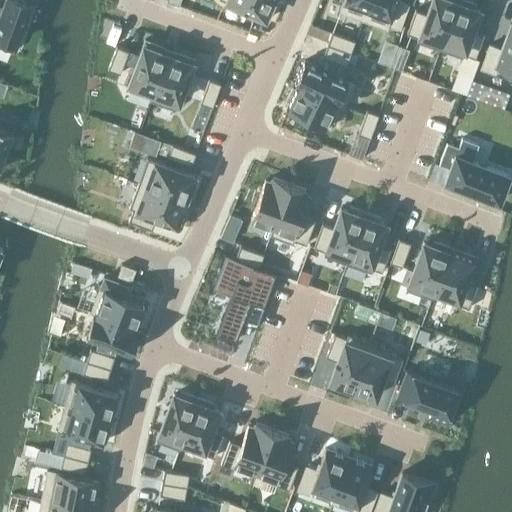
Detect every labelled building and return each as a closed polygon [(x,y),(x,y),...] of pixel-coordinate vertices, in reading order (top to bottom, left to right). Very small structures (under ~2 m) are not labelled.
[(5,0),(3,6),(1,11),(0,10),(0,46),(13,52),(18,39),(18,40),(19,38),(18,38),(22,27),(23,28),(23,26),(22,26),(27,12),(28,13),(29,11),(28,11),(29,7),(30,7),(31,6),(30,6),(31,3),(26,1),(27,0),(25,0),(25,1),(23,0),(5,0)] [(224,0),(232,3),(230,7),(245,13),(246,10),(269,19),(277,0),(224,0)] [(343,0),(339,11),(363,19),(370,0),(343,0)] [(370,0),(363,19),(387,28),(388,24),(400,28),(408,4),(397,0),(396,0),(370,0)] [(415,9),(407,33),(419,37),(417,41),(440,49),(457,0),(432,0),(427,13),(415,9)] [(466,0),(457,0),(440,49),(462,57),(464,53),(475,58),(484,34),(472,30),(480,10),(473,8),(475,3),(466,0)] [(489,44),(481,67),(494,72),(495,69),(511,75),(511,23),(501,48),(489,44)] [(332,32),(327,44),(351,52),(355,40),(332,32)] [(145,40),(127,88),(151,96),(152,97),(169,49),(163,47),(163,46),(145,40)] [(327,44),(323,55),(323,56),(340,62),(347,64),(351,52),(327,44)] [(117,45),(108,68),(120,73),(129,49),(117,45)] [(151,96),(150,100),(176,109),(195,58),(176,51),(176,52),(169,49),(152,97),(151,96)] [(381,55),(378,61),(390,66),(392,59),(381,55)] [(305,60),(295,80),(299,82),(298,84),(340,104),(339,105),(343,107),(354,83),(335,74),(340,62),(323,56),(319,67),(305,60)] [(209,79),(201,102),(212,107),(221,83),(209,79)] [(475,82),(470,95),(476,97),(480,84),(475,82)] [(292,87),(287,100),(290,101),(287,107),(310,118),(308,121),(320,127),(322,123),(329,127),(339,105),(340,104),(298,84),(295,89),(292,87)] [(367,110),(358,134),(370,138),(379,114),(367,110)] [(0,164),(12,131),(13,131),(13,130),(16,121),(0,115),(0,164)] [(479,144),(462,138),(458,147),(447,143),(439,165),(450,170),(446,181),(499,200),(508,174),(472,160),(479,144)] [(172,144),(168,156),(191,165),(196,153),(172,144)] [(151,159),(142,184),(190,201),(196,185),(191,183),(194,175),(151,159)] [(265,180),(251,219),(272,227),(273,228),(290,183),(273,177),(272,182),(265,180)] [(272,227),(270,235),(293,243),(295,240),(306,244),(315,220),(303,216),(310,196),(304,194),(306,189),(290,183),(273,228),(272,227)] [(142,184),(128,220),(152,229),(156,217),(181,226),(190,201),(142,184)] [(322,223),(314,247),(325,251),(324,255),(346,263),(365,211),(350,205),(349,210),(341,207),(334,227),(322,223)] [(365,211),(346,263),(369,271),(370,267),(382,271),(391,248),(379,244),(386,224),(379,221),(381,216),(365,211)] [(399,238),(390,262),(402,266),(411,242),(399,238)] [(424,242),(406,289),(426,296),(432,298),(433,295),(432,294),(450,246),(439,242),(434,240),(432,245),(424,242)] [(240,245),(235,257),(259,266),(264,254),(240,245)] [(450,246),(432,294),(433,295),(469,308),(478,284),(466,280),(475,255),(458,249),(458,250),(451,247),(450,246)] [(266,302),(277,273),(277,272),(259,266),(235,257),(226,254),(214,287),(232,293),(217,333),(225,336),(236,340),(243,321),(251,301),(252,297),(265,302),(266,302)] [(136,269),(122,264),(118,276),(132,281),(136,269)] [(84,266),(81,274),(89,277),(92,269),(84,266)] [(104,277),(91,313),(95,314),(95,313),(115,320),(135,328),(137,323),(140,324),(145,312),(141,310),(144,304),(124,297),(128,285),(104,277)] [(95,314),(86,337),(99,341),(96,351),(114,356),(117,348),(130,353),(137,332),(134,330),(135,328),(115,320),(95,313),(95,314)] [(334,333),(326,356),(337,361),(330,380),(338,383),(336,388),(351,393),(370,341),(347,333),(346,337),(334,333)] [(370,341),(351,393),(366,399),(368,394),(375,397),(383,377),(394,381),(403,357),(391,353),(392,349),(370,341)] [(90,349),(87,361),(111,369),(114,357),(114,356),(96,351),(90,349)] [(87,361),(83,373),(107,381),(111,369),(87,361)] [(406,370),(397,396),(403,398),(432,408),(429,417),(447,423),(459,389),(409,371),(406,370)] [(71,380),(65,404),(112,418),(114,411),(114,410),(115,404),(116,404),(116,403),(118,394),(71,380)] [(174,393),(156,440),(180,449),(183,441),(182,441),(190,419),(198,396),(181,390),(180,395),(174,393)] [(190,419),(182,441),(183,441),(203,449),(202,453),(214,457),(223,434),(211,429),(219,409),(213,407),(214,402),(198,396),(190,419)] [(65,404),(58,429),(105,442),(108,432),(108,431),(109,426),(110,426),(110,425),(112,418),(65,404)] [(229,440),(221,464),(233,469),(235,465),(256,473),(272,428),(256,422),(254,427),(248,425),(241,444),(229,440)] [(272,428),(256,473),(278,480),(276,484),(289,489),(298,465),(286,461),(293,441),(287,439),(288,434),(272,428)] [(67,442),(64,455),(88,460),(91,448),(67,442)] [(306,465),(297,489),(309,494),(311,490),(333,498),(334,499),(349,456),(342,454),(342,453),(341,454),(336,452),(336,451),(335,451),(326,448),(318,470),(306,465)] [(64,455),(61,466),(85,472),(88,462),(88,460),(64,455)] [(333,498),(331,502),(359,511),(368,511),(376,491),(365,487),(373,465),(363,461),(362,461),(356,459),(356,458),(356,459),(349,456),(334,499),(333,498)] [(187,486),(189,474),(164,470),(162,482),(187,486)] [(382,481),(372,507),(386,511),(423,511),(434,483),(399,470),(394,485),(382,481)] [(47,471),(42,499),(95,510),(96,509),(95,509),(96,500),(97,500),(98,499),(97,498),(97,497),(94,497),(96,490),(97,490),(97,489),(96,488),(97,481),(92,480),(92,479),(91,479),(90,480),(47,471)] [(161,486),(160,494),(184,499),(185,494),(187,486),(162,482),(161,486)] [(42,499),(38,511),(93,511),(94,510),(95,510),(42,499)]
